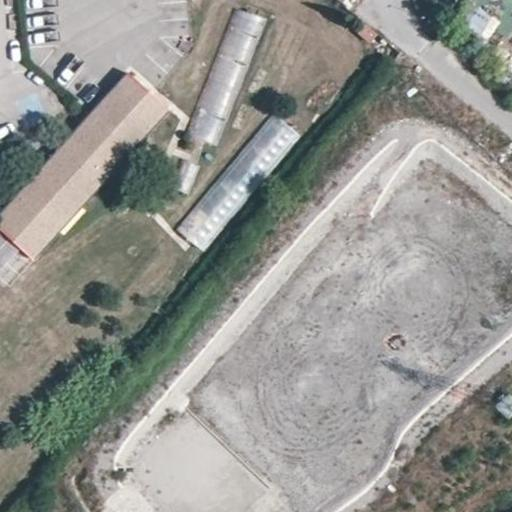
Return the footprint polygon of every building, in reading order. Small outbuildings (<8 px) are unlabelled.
[(468,1),(454,23),(478,38),(492,17),(468,1)] [(184,134),(218,147),(267,18),(233,7),(184,134)] [(376,34),(376,33),(365,24),(357,33),(368,43),(376,34)] [(0,214),(0,228),(32,257),(166,107),(128,73),(0,214)] [(184,237),(206,253),(294,130),(271,114),(184,237)] [(189,194),(189,193),(199,165),(181,158),(169,186),(189,194)] [(1,244),(6,238),(0,233),(0,280),(4,284),(22,263),(1,244)]
